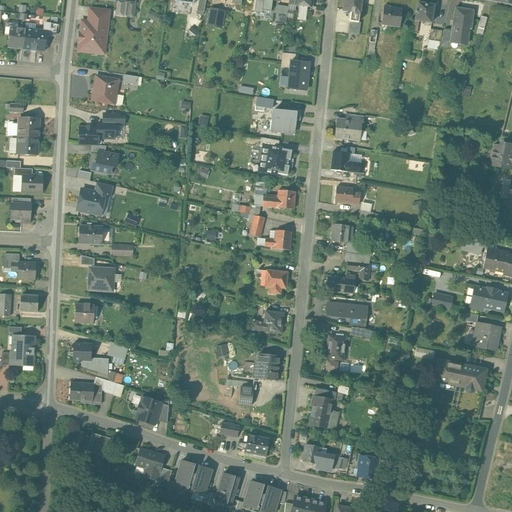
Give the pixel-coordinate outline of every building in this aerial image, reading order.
[(198,0),(198,1),(198,2),(197,11),(204,12),(205,0),(198,0)] [(255,0),(254,12),(262,13),(262,10),(271,11),(272,0),(268,0),(255,0)] [(361,0),(344,0),(342,11),(350,12),(349,21),(358,23),(359,14),(359,13),(361,0)] [(123,16),(124,6),(125,2),(117,1),(115,15),(123,16)] [(135,3),(132,3),(132,2),(129,2),(127,16),(133,17),(135,3)] [(433,5),(417,3),(415,21),(418,21),(431,23),(433,5)] [(288,11),(288,7),(277,5),(275,22),(286,23),(287,17),(288,11)] [(399,27),(401,15),(402,10),(401,10),(390,8),(390,7),(383,7),(381,24),(381,25),(399,27)] [(220,29),(222,21),(222,20),(224,11),(210,8),(207,26),(220,29)] [(470,29),(473,11),(455,8),(452,31),(450,41),(466,43),(468,29),(470,29)] [(90,10),(89,23),(102,24),(102,25),(106,25),(108,12),(90,10)] [(150,10),(147,16),(157,21),(161,15),(150,10)] [(481,17),(476,34),(482,35),(487,18),(481,17)] [(349,21),(349,23),(347,33),(358,35),(360,23),(358,23),(349,21)] [(102,25),(102,24),(89,23),(82,22),(80,33),(79,42),(79,43),(79,50),(103,53),(106,25),(102,25)] [(23,49),(25,30),(17,29),(17,24),(6,23),(5,34),(9,35),(7,47),(23,49)] [(23,49),(44,51),(46,32),(25,30),(23,49)] [(375,43),(377,31),(370,30),(369,42),(375,43)] [(441,42),(443,31),(430,30),(428,40),(441,42)] [(450,41),(452,31),(443,30),(443,31),(441,42),(439,48),(450,49),(450,41)] [(369,42),(366,58),(373,59),(375,43),(369,42)] [(308,63),(290,62),(287,88),(306,90),(308,63)] [(124,75),(123,78),(122,83),(137,85),(138,77),(124,75)] [(96,76),(93,90),(92,101),(114,104),(118,80),(96,76)] [(282,113),(274,112),(272,112),(270,130),(294,133),(295,121),(299,121),(300,111),(282,109),(282,113)] [(79,128),(78,144),(92,145),(98,146),(98,138),(114,138),(114,125),(123,125),(123,115),(103,114),(103,123),(97,123),(97,128),(92,128),(87,128),(85,128),(79,128)] [(207,124),(208,116),(201,115),(200,123),(207,124)] [(363,123),(364,117),(346,115),(345,120),(345,121),(360,123),(363,123)] [(38,128),(38,119),(19,118),(18,136),(37,137),(37,128),(38,128)] [(336,119),(334,138),(358,141),(360,123),(345,121),(345,120),(336,119)] [(37,137),(18,136),(17,155),(37,156),(37,146),(37,137)] [(492,160),(493,160),(494,160),(498,161),(498,166),(511,169),(511,164),(511,145),(502,144),(500,152),(493,151),(492,160)] [(287,176),(291,151),(264,146),(259,171),(287,176)] [(91,170),(110,174),(111,167),(115,167),(117,156),(104,153),(98,152),(98,153),(96,162),(93,162),(91,170)] [(347,171),(348,162),(349,154),(333,152),(331,170),(347,171)] [(360,164),(348,162),(347,171),(359,173),(360,164)] [(79,171),(78,173),(77,178),(89,181),(91,173),(90,173),(79,171)] [(21,176),(21,192),(41,193),(42,177),(32,176),(21,176)] [(94,192),(81,190),(77,210),(100,215),(105,195),(111,197),(113,186),(96,182),(94,192)] [(511,182),(510,187),(502,186),(500,198),(510,200),(510,201),(511,201),(511,182)] [(335,202),(347,204),(358,205),(360,193),(352,193),(352,188),(336,187),(335,202)] [(278,190),(278,194),(277,198),(263,197),(262,206),(276,208),(277,208),(293,209),(295,192),(294,192),(278,190)] [(255,196),(254,205),(262,206),(263,197),(255,196)] [(361,202),(360,211),(369,213),(371,204),(361,202)] [(11,222),(11,219),(21,220),(21,222),(30,223),(30,205),(12,204),(10,204),(10,222),(11,222)] [(239,212),(247,214),(248,214),(250,208),(241,206),(239,212)] [(372,220),(373,213),(369,213),(360,211),(359,211),(357,217),(372,220)] [(124,221),(136,226),(140,218),(128,213),(124,221)] [(262,225),(264,218),(248,215),(247,222),(252,223),(262,225)] [(250,235),(260,237),(262,225),(252,223),(250,235)] [(330,241),(347,243),(349,226),(332,224),(330,241)] [(102,227),(101,227),(100,227),(79,226),(78,243),(78,244),(100,245),(101,245),(102,227)] [(291,232),(289,232),(288,232),(275,231),(274,240),(265,239),(264,246),(265,247),(273,247),(273,249),(289,250),(291,233),(291,232)] [(483,241),(476,240),(471,239),(470,245),(482,248),(483,241)] [(358,254),(359,245),(347,243),(345,252),(358,254)] [(111,245),(111,247),(111,255),(132,256),(133,247),(111,245)] [(470,245),(469,251),(468,253),(467,253),(467,255),(468,255),(468,256),(479,258),(482,248),(470,245)] [(486,249),(483,265),(482,268),(503,272),(503,275),(511,276),(511,275),(511,256),(508,256),(508,254),(486,249)] [(357,263),(358,254),(345,252),(344,262),(347,263),(346,270),(359,271),(359,280),(367,281),(368,281),(368,280),(369,265),(357,263)] [(11,269),(11,263),(18,263),(19,263),(19,255),(5,254),(4,254),(3,268),(11,269)] [(93,259),(85,257),(81,256),(80,264),(93,265),(93,259)] [(34,280),(35,263),(19,263),(18,263),(11,263),(11,269),(11,271),(18,272),(17,279),(34,280)] [(89,268),(89,275),(88,290),(112,291),(113,270),(113,269),(89,268)] [(285,288),(287,276),(287,273),(267,271),(265,286),(270,287),(269,293),(280,294),(280,288),(285,288)] [(325,291),(342,293),(344,293),(345,292),(352,293),(353,283),(354,282),(354,277),(349,276),(349,274),(346,273),(345,278),(327,276),(325,291)] [(483,307),(497,310),(503,311),(506,295),(497,293),(496,292),(497,290),(487,288),(486,290),(474,288),(469,307),(482,310),(483,307)] [(0,294),(0,316),(9,317),(10,295),(0,294)] [(451,298),(437,295),(434,294),(431,306),(449,309),(451,298)] [(38,296),(21,295),(20,311),(37,312),(38,296)] [(367,308),(327,303),(326,312),(326,316),(366,320),(367,308)] [(75,304),(74,320),(74,322),(92,323),(93,305),(89,305),(85,304),(84,304),(84,305),(83,305),(75,304)] [(252,330),(271,332),(281,333),(283,314),(263,311),(262,311),(261,320),(264,321),(264,323),(253,322),(252,330)] [(476,323),(478,316),(464,313),(463,321),(476,323)] [(496,351),(498,339),(500,328),(476,323),(471,346),(496,351)] [(21,328),(11,327),(8,327),(8,335),(21,336),(21,328)] [(363,329),(360,329),(351,327),(350,335),(361,337),(362,337),(363,329)] [(9,366),(33,367),(34,337),(21,336),(8,335),(7,353),(9,353),(9,366)] [(342,360),(345,338),(328,336),(327,349),(326,349),(326,355),(327,355),(326,358),(342,360)] [(107,355),(117,358),(124,360),(127,347),(110,342),(107,355)] [(81,366),(89,369),(90,369),(107,374),(108,359),(90,358),(91,344),(73,343),(73,344),(73,347),(69,347),(69,348),(69,352),(72,353),(72,362),(81,362),(81,366)] [(216,345),(218,356),(230,354),(229,344),(216,345)] [(432,360),(433,358),(434,351),(416,348),(414,356),(415,356),(432,360)] [(408,353),(398,351),(397,351),(396,358),(407,360),(408,353)] [(9,366),(9,353),(7,353),(1,353),(1,365),(9,366)] [(254,378),(260,378),(261,378),(276,380),(278,356),(259,355),(258,355),(258,362),(255,362),(254,378)] [(485,371),(471,368),(438,361),(434,380),(435,380),(466,387),(466,390),(467,392),(470,393),(473,391),(474,388),(481,390),(485,371)] [(120,385),(123,375),(111,372),(108,381),(116,383),(120,385)] [(107,385),(108,381),(95,377),(93,384),(107,385)] [(107,385),(105,392),(113,395),(116,383),(108,381),(107,385)] [(91,404),(100,405),(101,390),(104,391),(104,392),(105,392),(107,385),(93,384),(71,383),(70,400),(91,401),(91,404)] [(241,387),(239,402),(239,404),(250,406),(252,388),(241,387)] [(325,399),(327,392),(316,389),(314,396),(325,399)] [(329,410),(332,411),(334,400),(335,394),(327,392),(325,399),(314,396),(312,396),(310,406),(313,407),(309,425),(326,429),(329,410)] [(340,402),(342,395),(335,394),(334,400),(340,402)] [(134,395),(131,402),(137,404),(139,397),(134,395)] [(161,404),(145,399),(144,399),(142,398),(140,405),(139,405),(137,411),(137,412),(135,419),(154,425),(156,420),(161,404)] [(168,406),(161,404),(156,420),(167,424),(168,406)] [(219,434),(221,434),(237,437),(239,426),(221,423),(219,433),(219,434)] [(84,432),(78,431),(78,430),(77,430),(75,440),(73,440),(72,441),(74,442),(74,443),(80,445),(84,432)] [(105,459),(110,441),(111,439),(110,439),(110,440),(94,435),(92,435),(93,433),(92,433),(89,442),(88,442),(86,452),(104,457),(105,458),(104,459),(105,459)] [(302,434),(301,442),(312,442),(312,435),(302,434)] [(268,439),(247,435),(244,452),(265,456),(268,439)] [(305,444),(303,451),(302,461),(317,464),(320,447),(305,444)] [(156,480),(160,467),(164,456),(140,449),(135,465),(145,469),(143,476),(156,480)] [(357,476),(362,477),(375,479),(375,477),(378,460),(378,459),(359,456),(357,466),(358,468),(357,476)] [(345,470),(347,462),(347,460),(340,458),(338,469),(345,470)] [(375,477),(383,479),(386,461),(378,460),(375,477)] [(199,466),(194,480),(190,479),(194,465),(181,461),(173,488),(204,497),(212,470),(199,466)] [(155,484),(160,486),(166,488),(172,471),(160,467),(156,480),(155,484)] [(215,500),(231,505),(239,478),(223,473),(215,500)] [(263,485),(250,482),(242,508),(254,511),(274,511),(281,491),(268,487),(264,501),(259,499),(263,485)] [(308,511),(311,500),(295,496),(291,511),(308,511)] [(323,511),(325,503),(311,500),(308,511),(323,511)]
